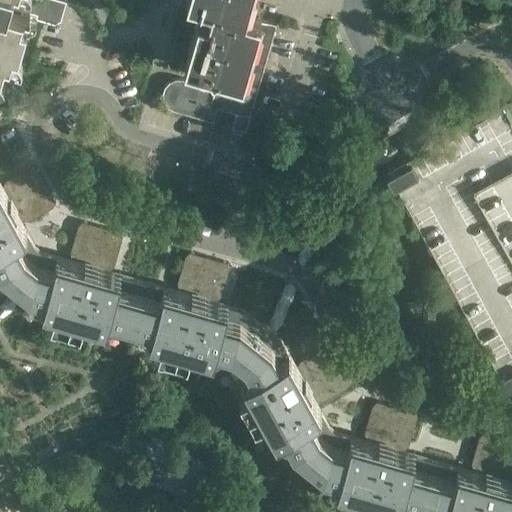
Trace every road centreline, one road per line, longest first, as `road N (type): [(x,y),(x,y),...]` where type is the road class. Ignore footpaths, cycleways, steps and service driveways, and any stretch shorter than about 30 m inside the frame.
road 1 (residential): [(232,251),(71,205),(43,154),(44,122)]
road 2 (residential): [(249,175),(129,139),(106,104),(90,98),(63,101),(44,122)]
road 3 (residential): [(387,92),(249,175)]
road 4 (residential): [(511,32),(387,92)]
